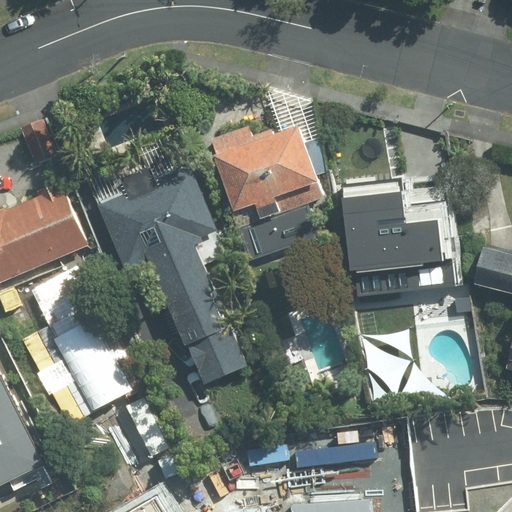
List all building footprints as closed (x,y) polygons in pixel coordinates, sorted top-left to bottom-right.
[(299,108),(217,137),(263,267),(330,243),(316,202),(330,197),(299,108)] [(19,124),(39,163),(62,153),(45,115),(19,124)] [(183,134),(95,170),(136,271),(159,261),(208,383),(254,364),(207,247),(226,240),(183,134)] [(70,188),(0,214),(0,287),(95,251),(70,188)] [(386,190),(357,193),(364,281),(419,276),(421,297),(465,293),(458,207),(388,212),(386,190)] [(511,256),(494,252),(484,288),(511,295),(511,371),(511,373),(511,372),(511,256)] [(0,486),(38,470),(0,383),(0,486)]
